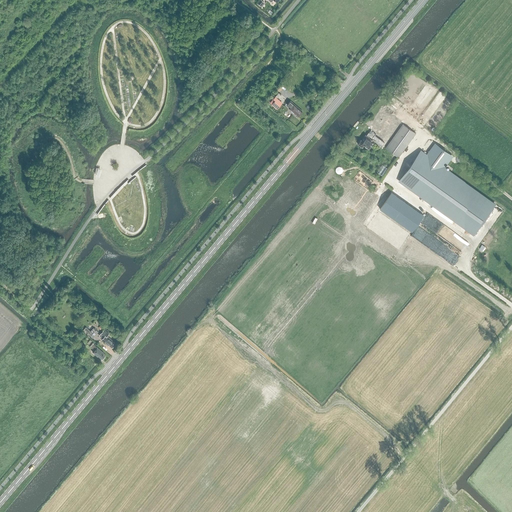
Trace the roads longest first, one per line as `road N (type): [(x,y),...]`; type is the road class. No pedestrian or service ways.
road 1 (primary): [(0,500),(423,0)]
road 2 (unclassified): [(359,511),(511,325)]
